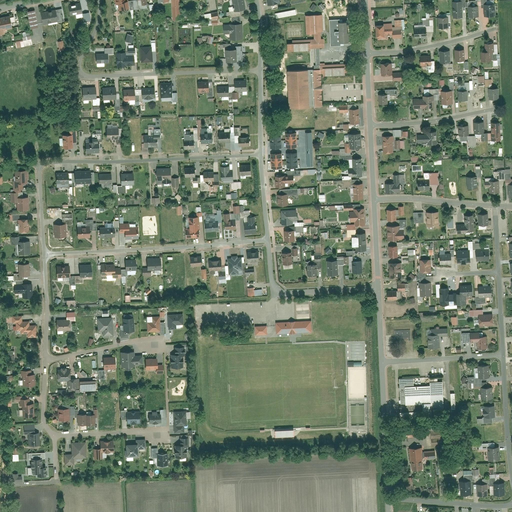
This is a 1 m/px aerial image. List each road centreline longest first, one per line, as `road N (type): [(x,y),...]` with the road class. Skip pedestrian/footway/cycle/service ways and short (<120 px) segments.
road 1 (residential): [(99,0),(100,17),(79,61),(82,75),(260,70)]
road 2 (residential): [(43,256),(267,240)]
road 3 (residential): [(260,155),(39,163)]
road 4 (residential): [(267,240),(275,292),(376,288)]
road 5 (residential): [(387,496),(379,361)]
road 6 (residential): [(366,52),(415,49),(495,26)]
road 7 (residential): [(369,122),(493,106)]
road 8 (residential): [(387,496),(511,501)]
road 9 (residential): [(372,200),(495,204)]
